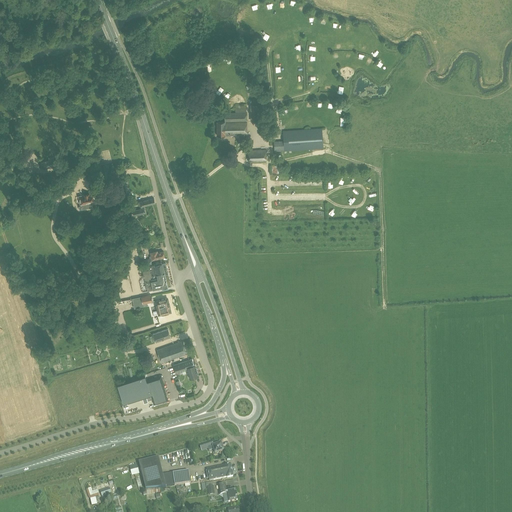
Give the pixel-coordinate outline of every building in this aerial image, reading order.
[(250,104),(251,121),(266,121),(266,104),(250,104)] [(216,122),(217,135),(247,135),(246,120),(247,120),(246,112),(246,105),(236,105),(236,113),(225,113),(225,121),(216,122)] [(276,147),(275,147),(275,151),(322,148),(321,128),(310,129),(283,131),(284,141),(276,141),(276,147)] [(248,150),(248,162),(266,161),(266,149),(248,150)] [(81,206),(79,206),(79,209),(97,206),(94,193),(90,194),(90,193),(84,194),(84,195),(79,196),(81,203),(81,206)] [(133,210),(134,216),(145,213),(143,208),(142,206),(155,203),(153,198),(139,202),(140,207),(141,207),(141,208),(133,210)] [(150,258),(144,260),(146,266),(152,264),(151,261),(152,261),(152,260),(164,257),(163,251),(157,252),(157,251),(151,252),(151,256),(150,256),(150,258)] [(154,265),(142,268),(143,272),(149,270),(151,280),(145,281),(147,291),(162,288),(163,288),(168,287),(171,286),(166,263),(163,264),(163,263),(154,265)] [(152,302),(151,296),(141,298),(132,299),(133,304),(135,309),(144,307),(143,303),(147,303),(152,302)] [(168,308),(170,306),(170,304),(167,303),(166,299),(156,301),(159,315),(169,312),(168,308)] [(152,334),(156,342),(171,337),(168,328),(152,334)] [(157,350),(162,362),(187,354),(183,341),(157,350)] [(195,364),(194,365),(192,359),(174,365),(176,373),(187,370),(190,378),(199,375),(195,364)] [(147,380),(149,388),(154,404),(168,399),(164,385),(161,375),(154,377),(155,378),(147,380)] [(145,376),(117,385),(123,404),(128,402),(128,403),(129,403),(128,402),(132,400),(132,401),(133,401),(133,400),(137,399),(137,400),(137,399),(142,397),(144,402),(144,401),(147,400),(148,401),(148,400),(152,399),(145,376)] [(214,449),(215,453),(223,450),(221,443),(215,445),(215,444),(207,447),(209,451),(214,449)] [(139,462),(146,489),(166,487),(163,475),(159,457),(139,462)] [(227,477),(233,476),(231,464),(224,465),(211,468),(211,470),(208,470),(210,480),(213,479),(214,480),(227,477)] [(188,471),(163,475),(166,487),(190,483),(188,471)] [(220,494),(227,493),(229,501),(237,499),(236,496),(237,496),(236,492),(235,489),(226,490),(225,484),(218,485),(220,494)] [(98,491),(99,495),(101,499),(112,496),(109,487),(98,491)] [(91,488),(86,489),(89,498),(99,495),(98,491),(97,490),(92,492),(91,488)]
